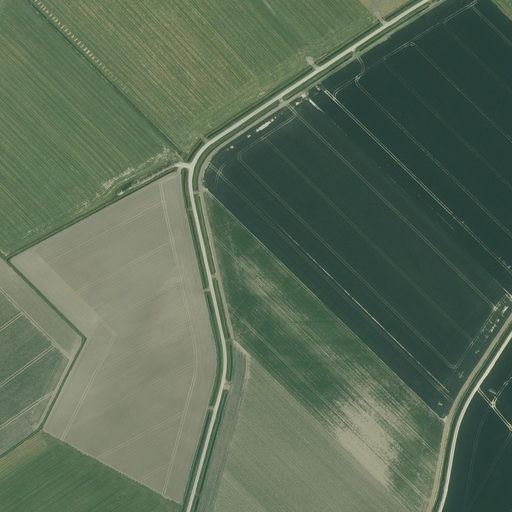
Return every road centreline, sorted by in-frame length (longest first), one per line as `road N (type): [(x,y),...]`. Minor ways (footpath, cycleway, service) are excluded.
road 1 (unclassified): [(188,511),(226,369),(195,212),(194,165),(215,139),(428,0)]
road 2 (unclassified): [(439,511),(461,410),(511,331)]
